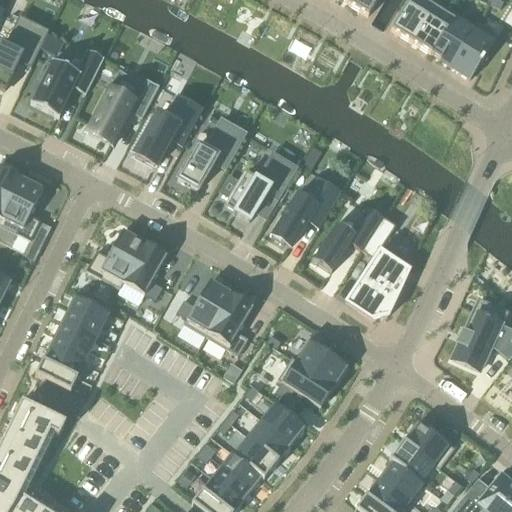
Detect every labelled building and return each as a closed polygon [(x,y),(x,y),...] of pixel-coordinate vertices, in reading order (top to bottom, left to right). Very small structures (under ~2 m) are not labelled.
[(350,0),(347,7),(367,19),(378,0),(350,0)] [(427,0),(410,0),(390,33),(410,46),(436,5),(427,0)] [(491,0),(488,7),(499,12),(503,5),(491,0)] [(436,5),(410,46),(426,56),(429,59),(429,58),(455,17),(436,5)] [(455,17),(429,58),(439,64),(449,70),(474,29),(473,29),(455,17)] [(474,29),(449,70),(469,83),(479,66),(480,67),(483,63),(482,62),(497,38),(476,25),(473,29),(474,29)] [(0,93),(4,96),(19,64),(29,68),(28,70),(30,71),(41,48),(39,47),(13,34),(6,49),(0,46),(0,93)] [(30,105),(30,106),(59,121),(59,120),(58,119),(72,91),(85,98),(103,61),(86,53),(75,76),(51,64),(50,65),(52,66),(50,69),(46,66),(37,82),(42,85),(32,106),(30,105)] [(112,152),(127,122),(140,128),(158,92),(144,85),(132,108),(108,96),(100,112),(96,110),(89,124),(92,126),(86,139),(112,152)] [(157,118),(134,160),(154,171),(171,141),(183,148),(202,113),(177,99),(164,122),(157,118)] [(196,149),(177,183),(196,195),(213,165),(225,172),(245,138),(220,123),(203,153),(196,149)] [(244,176),(224,210),(234,216),(233,218),(234,218),(235,217),(248,225),(265,198),(277,205),(299,169),(298,169),(296,172),(272,157),(256,183),(244,176)] [(0,220),(20,180),(0,170),(0,220)] [(20,180),(0,220),(0,230),(30,245),(40,225),(29,219),(43,191),(20,180)] [(289,207),(270,238),(289,251),(306,223),(319,231),(338,199),(314,183),(302,203),(296,199),(290,208),(289,207)] [(336,227),(311,264),(330,276),(349,248),(361,255),(383,222),(382,221),(381,222),(366,213),(367,211),(366,211),(351,234),(346,231),(345,233),(336,227)] [(373,263),(344,306),(372,324),(386,321),(408,274),(378,254),(395,229),(383,222),(361,255),(373,263)] [(96,255),(85,274),(119,293),(123,287),(122,286),(144,246),(122,234),(107,261),(96,255)] [(144,246),(122,286),(123,287),(143,299),(154,305),(162,291),(151,285),(166,258),(144,246)] [(3,272),(0,278),(0,279),(11,284),(14,277),(3,272)] [(0,304),(1,305),(11,284),(0,279),(0,304)] [(183,304),(175,317),(186,323),(183,327),(205,340),(231,297),(210,284),(194,310),(183,304)] [(78,292),(74,299),(85,305),(89,297),(78,292)] [(231,297),(205,340),(237,360),(247,343),(237,336),(253,310),(231,297)] [(73,299),(67,313),(102,330),(108,316),(85,305),(74,299),(73,299)] [(67,313),(60,326),(95,343),(102,330),(67,313)] [(458,347),(451,362),(478,375),(491,348),(498,351),(495,355),(508,365),(511,359),(511,333),(500,328),(500,327),(488,322),(488,321),(485,320),(476,317),(467,337),(461,335),(456,347),(458,347)] [(60,326),(54,339),(89,356),(95,343),(60,326)] [(295,364),(294,365),(333,390),(347,369),(321,352),(328,342),(315,334),(295,364)] [(54,339),(48,352),(83,369),(89,356),(54,339)] [(270,339),(265,346),(276,353),(280,346),(270,339)] [(48,352),(41,365),(76,382),(83,369),(48,352)] [(281,386),(274,396),(287,405),(293,394),(319,411),(333,390),(294,365),(295,364),(291,361),(277,383),(281,386)] [(41,365),(35,379),(41,382),(69,396),(70,395),(76,382),(41,365)] [(231,367),(223,380),(233,387),(241,374),(231,367)] [(41,382),(33,399),(76,421),(85,402),(70,395),(69,396),(41,382)] [(251,389),(244,399),(250,404),(258,394),(251,389)] [(0,511),(51,511),(47,509),(27,496),(55,438),(61,440),(68,427),(22,405),(10,428),(0,448),(0,511)] [(274,407),(260,424),(290,448),(304,431),(274,407)] [(232,414),(224,423),(231,428),(238,419),(232,414)] [(224,423),(217,433),(223,438),(231,428),(224,423)] [(260,424),(247,441),(277,465),(290,448),(260,424)] [(417,425),(402,445),(433,468),(432,469),(438,473),(454,452),(448,448),(452,442),(447,439),(439,432),(434,438),(417,425)] [(233,458),(233,459),(261,481),(261,482),(263,483),(277,465),(247,441),(233,458)] [(402,445),(388,463),(390,465),(420,486),(432,469),(433,468),(402,445)] [(205,447),(200,454),(210,461),(215,455),(205,447)] [(200,454),(195,460),(205,468),(210,461),(200,454)] [(231,457),(221,470),(251,494),(261,482),(261,481),(233,459),(233,458),(231,457)] [(390,465),(377,482),(408,506),(422,487),(420,486),(390,465)] [(221,470),(211,482),(241,506),(251,494),(221,470)] [(186,472),(181,478),(190,486),(195,479),(186,472)] [(473,472),(465,481),(472,486),(479,477),(473,472)] [(181,478),(176,484),(185,492),(190,486),(181,478)] [(472,488),(454,510),(457,511),(482,511),(483,511),(511,511),(511,489),(500,479),(484,498),(472,488)] [(211,482),(201,494),(223,511),(236,511),(241,506),(211,482)] [(377,482),(364,500),(380,511),(403,511),(408,506),(377,482)] [(454,484),(447,494),(453,499),(461,489),(454,484)] [(223,511),(201,494),(191,507),(196,511),(223,511)] [(380,511),(364,500),(355,511),(380,511)]
